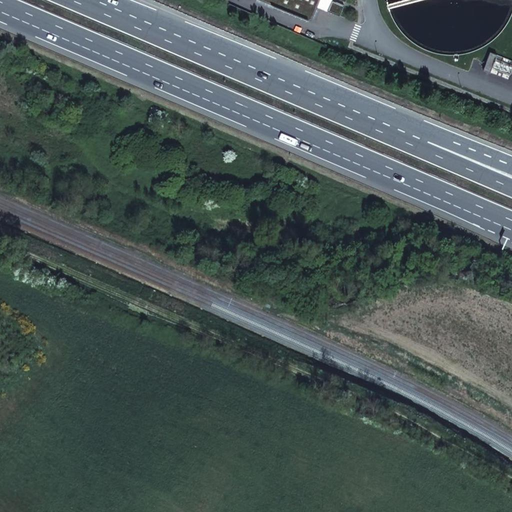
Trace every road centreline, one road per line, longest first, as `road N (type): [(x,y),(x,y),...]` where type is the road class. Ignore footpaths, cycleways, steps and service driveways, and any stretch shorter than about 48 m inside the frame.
road 1 (track): [(511,480),(310,368),(0,238)]
road 2 (motorway): [(0,5),(511,224)]
road 3 (motorway): [(424,149),(80,0)]
